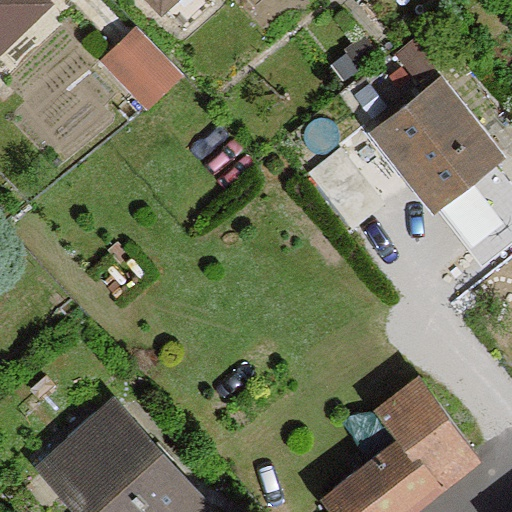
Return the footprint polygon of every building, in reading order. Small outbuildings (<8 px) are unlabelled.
[(0,0),(0,48),(46,6),(39,0),(0,0)] [(436,21),(404,45),(422,69),(454,45),(436,21)] [(177,72),(139,32),(127,43),(107,62),(146,102),(177,72)] [(347,48),(349,50),(360,64),(376,52),(363,36),(347,48)] [(349,50),(335,60),(346,74),(360,64),(349,50)] [(493,154),(434,81),(379,125),(438,198),(493,154)] [(384,196),(340,142),(309,167),(353,221),(384,196)] [(394,511),(478,449),(421,373),(384,401),(408,433),(333,489),(349,511),(394,511)] [(187,511),(205,496),(115,395),(43,460),(89,511),(187,511)]
